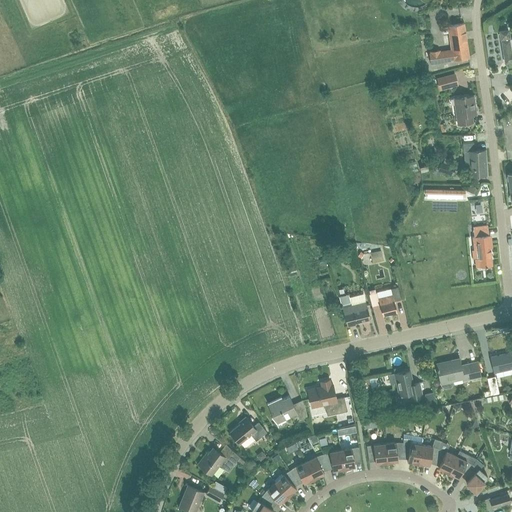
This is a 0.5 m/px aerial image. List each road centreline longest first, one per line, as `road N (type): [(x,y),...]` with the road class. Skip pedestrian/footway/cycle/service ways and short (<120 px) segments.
road 1 (tertiary): [(151,511),(189,432),(219,400),(324,357),(511,311)]
road 2 (track): [(510,311),(478,0)]
road 3 (residential): [(298,511),(331,485),(367,474),(415,480),(445,511)]
